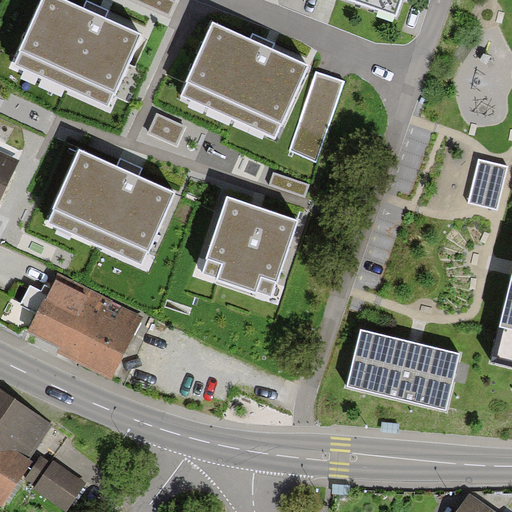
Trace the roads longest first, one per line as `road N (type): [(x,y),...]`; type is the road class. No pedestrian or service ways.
road 1 (residential): [(412,72),(339,288),(297,454)]
road 2 (tertiary): [(511,465),(297,454)]
road 3 (tertiary): [(193,439),(0,360)]
road 4 (residential): [(412,72),(226,0)]
